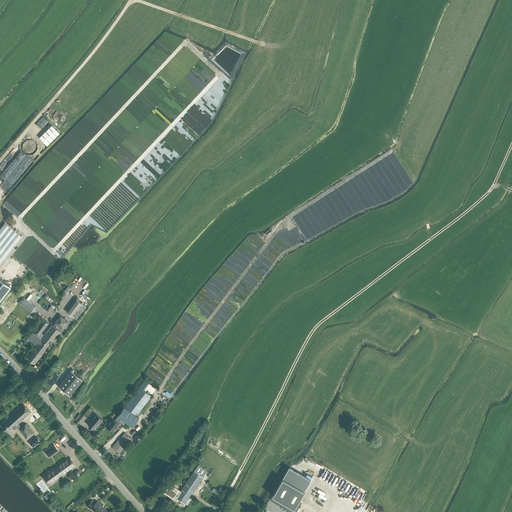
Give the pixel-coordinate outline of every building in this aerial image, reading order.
[(52,125),(40,137),(47,145),(60,133),(52,125)] [(0,230),(0,261),(21,235),(6,223),(0,230)] [(0,302),(12,288),(0,278),(0,302)] [(20,304),(31,313),(36,306),(25,298),(20,304)] [(67,312),(73,316),(77,319),(87,307),(77,299),(67,312)] [(61,315),(55,322),(62,328),(68,321),(61,315)] [(28,357),(36,364),(61,332),(61,331),(53,325),(42,339),(39,336),(48,324),(44,321),(34,333),(33,332),(29,337),(38,344),(28,357)] [(71,370),(58,386),(70,395),(83,380),(71,370)] [(140,387),(119,416),(122,418),(133,426),(139,417),(137,416),(152,396),(140,387)] [(19,423),(31,412),(24,405),(7,420),(7,421),(2,425),(8,432),(13,427),(15,429),(17,427),(16,426),(19,423)] [(87,423),(94,429),(102,419),(95,413),(87,423)] [(122,418),(119,416),(115,420),(112,418),(107,426),(113,431),(119,423),(122,418)] [(20,430),(27,439),(34,433),(27,424),(22,427),(20,430)] [(113,447),(120,453),(132,439),(125,433),(113,447)] [(30,443),(33,447),(40,441),(37,437),(30,443)] [(45,451),(49,456),(58,450),(54,444),(45,451)] [(43,476),(48,484),(62,474),(75,465),(70,457),(56,467),(43,476)] [(165,491),(173,497),(174,496),(185,503),(203,476),(207,471),(199,465),(199,466),(198,466),(196,469),(195,471),(180,492),(169,485),(165,491)] [(271,499),(270,500),(291,511),(295,511),(301,502),(298,501),(311,479),(289,467),(283,478),(273,495),(271,499)] [(90,509),(91,508),(94,511),(108,511),(97,501),(96,503),(93,500),(87,506),(90,509)]
